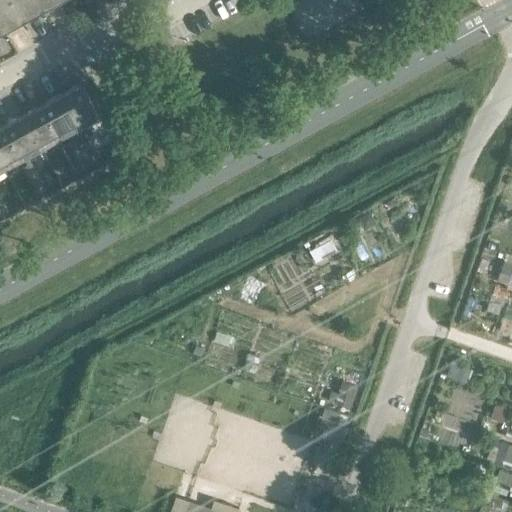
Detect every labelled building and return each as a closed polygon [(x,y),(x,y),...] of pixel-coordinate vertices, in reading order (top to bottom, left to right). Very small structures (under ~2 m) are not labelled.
[(23,19),(12,0),(0,0),(0,22),(4,29),(23,19)] [(42,9),(37,0),(12,0),(23,19),(42,9)] [(57,0),(37,0),(42,9),(57,0)] [(81,82),(61,93),(80,128),(100,117),(81,82)] [(80,128),(61,93),(42,103),(61,138),(80,128)] [(61,138),(42,103),(23,114),(42,148),(61,138)] [(42,148),(23,114),(5,124),(23,159),(42,148)] [(23,159),(5,124),(0,126),(0,160),(4,169),(23,159)] [(129,150),(122,136),(113,140),(121,154),(129,150)] [(60,146),(67,159),(76,155),(68,141),(60,146)] [(83,168),(76,155),(67,159),(74,173),(83,168)] [(22,167),(29,180),(38,175),(31,162),(22,167)] [(45,189),(38,175),(29,180),(37,193),(45,189)]
